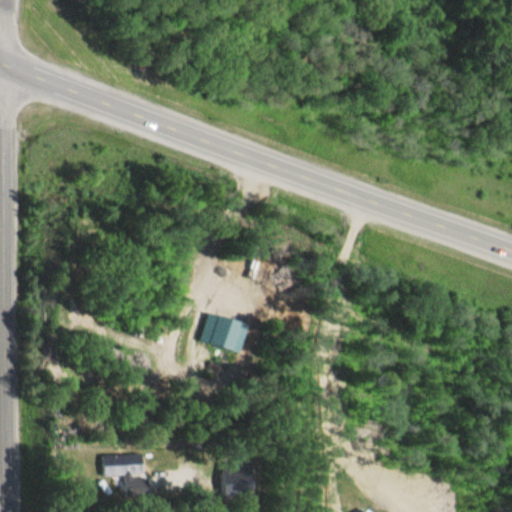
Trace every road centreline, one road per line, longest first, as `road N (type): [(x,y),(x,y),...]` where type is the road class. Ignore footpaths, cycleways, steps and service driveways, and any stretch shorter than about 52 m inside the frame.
road 1 (secondary): [(511,254),(0,58)]
road 2 (residential): [(5,511),(1,59)]
